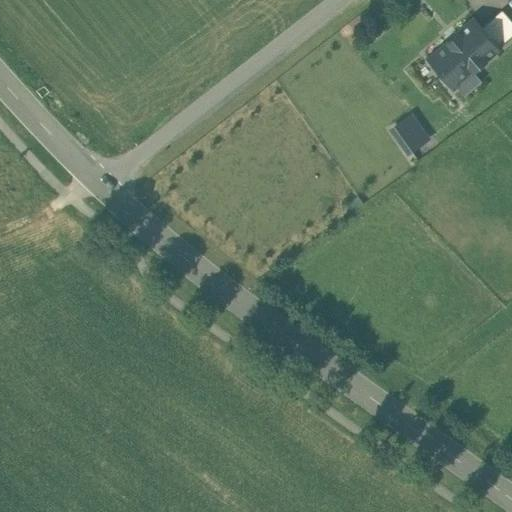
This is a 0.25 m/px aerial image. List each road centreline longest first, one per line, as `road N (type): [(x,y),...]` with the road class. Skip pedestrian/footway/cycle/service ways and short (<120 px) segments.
road 1 (tertiary): [(511,498),(230,296),(101,183)]
road 2 (unclassified): [(101,183),(337,0)]
road 3 (tertiary): [(101,183),(0,76)]
